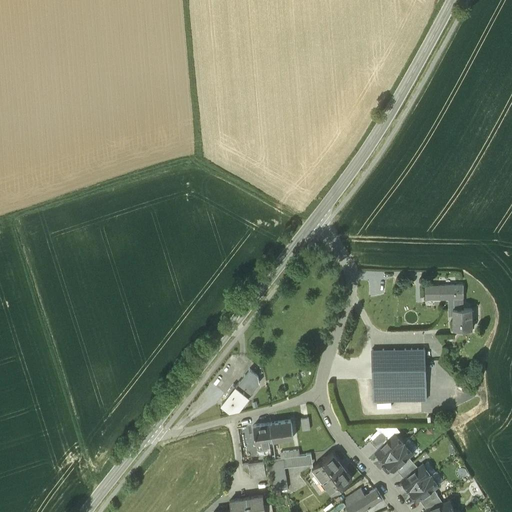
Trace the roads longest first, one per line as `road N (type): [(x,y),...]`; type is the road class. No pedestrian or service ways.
road 1 (track): [(0,221),(192,163),(310,227)]
road 2 (track): [(9,218),(100,491)]
road 3 (tertiary): [(310,227),(379,132),(449,0)]
road 4 (tertiary): [(147,433),(310,227)]
road 5 (residential): [(316,395),(349,288),(337,251),(310,227)]
road 6 (track): [(180,0),(192,163)]
road 7 (residential): [(406,511),(335,431),(316,395)]
